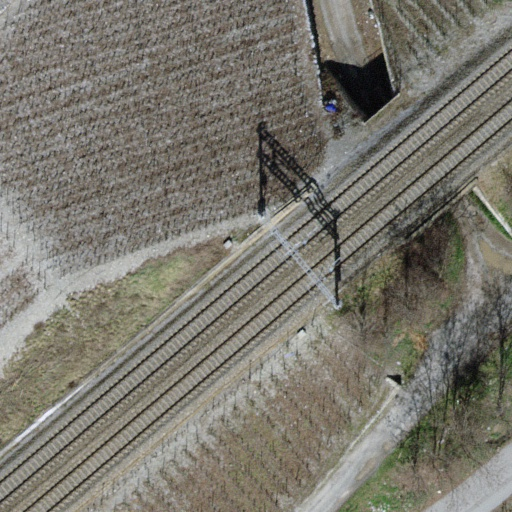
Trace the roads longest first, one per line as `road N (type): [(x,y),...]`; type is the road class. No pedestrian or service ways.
road 1 (track): [(511,300),(506,304),(359,89),(337,0)]
road 2 (track): [(506,304),(317,511)]
